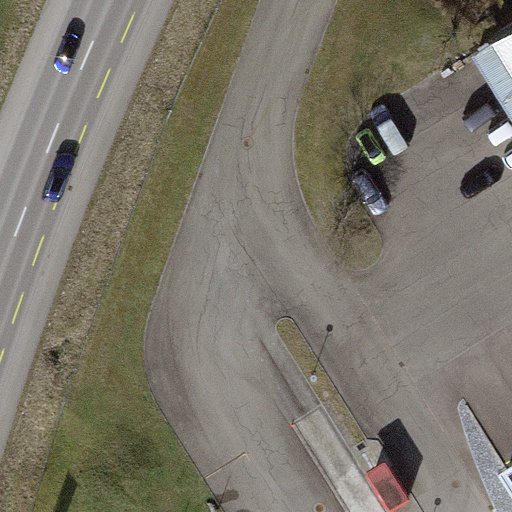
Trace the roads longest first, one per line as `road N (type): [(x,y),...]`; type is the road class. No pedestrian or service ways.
road 1 (secondary): [(0,296),(109,0)]
road 2 (unknown): [(363,366),(252,207)]
road 3 (unknown): [(363,366),(511,272)]
road 4 (unknown): [(447,511),(363,366)]
